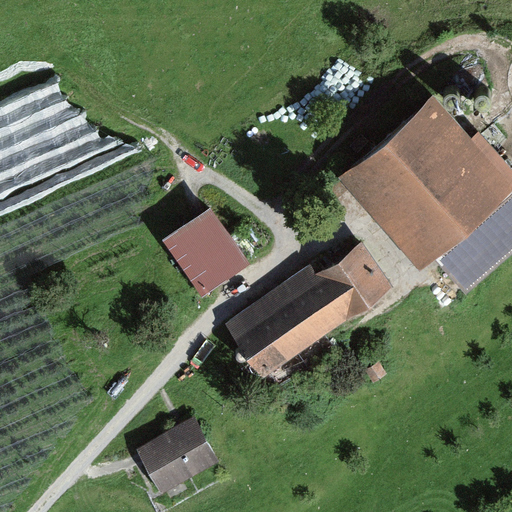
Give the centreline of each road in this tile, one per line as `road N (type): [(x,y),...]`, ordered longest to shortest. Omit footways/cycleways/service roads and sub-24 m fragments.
road 1 (track): [(0,27),(153,128),(273,226),(290,260)]
road 2 (track): [(511,63),(463,46),(424,67),(332,144),(320,170),(343,214),(290,260)]
